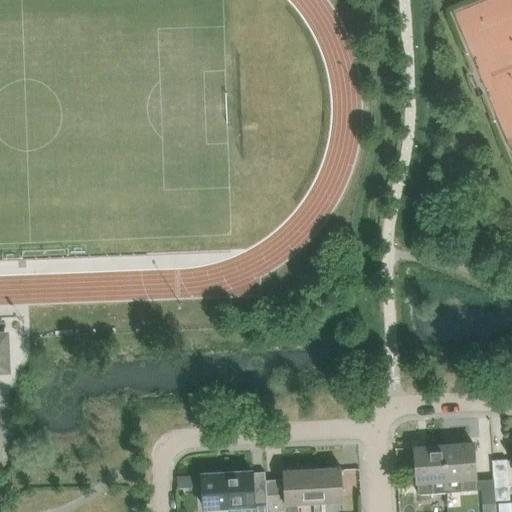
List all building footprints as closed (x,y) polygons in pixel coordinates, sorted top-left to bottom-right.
[(0,368),(6,369),(6,371),(8,371),(7,336),(4,333),(0,333),(0,368)] [(473,442),(444,444),(446,479),(447,491),(476,489),(473,442)] [(415,447),(417,479),(399,481),(400,496),(433,493),(433,492),(447,491),(446,479),(444,444),(415,447)] [(492,460),(493,479),(494,479),(495,500),(510,499),(508,479),(507,459),(492,460)] [(328,468),(312,469),(314,503),(343,501),(341,466),(328,467),(328,468)] [(285,493),(266,494),(267,511),(298,511),(298,504),(314,503),(312,469),(296,469),(296,468),(283,469),(285,493)] [(252,471),(227,472),(229,505),(241,505),(242,511),(267,511),(266,494),(265,471),(252,472),(252,471)] [(204,507),(224,506),(229,505),(227,472),(202,474),(204,507)] [(511,511),(511,502),(498,503),(498,511),(511,511)] [(496,511),(496,503),(483,504),(483,511),(496,511)]
